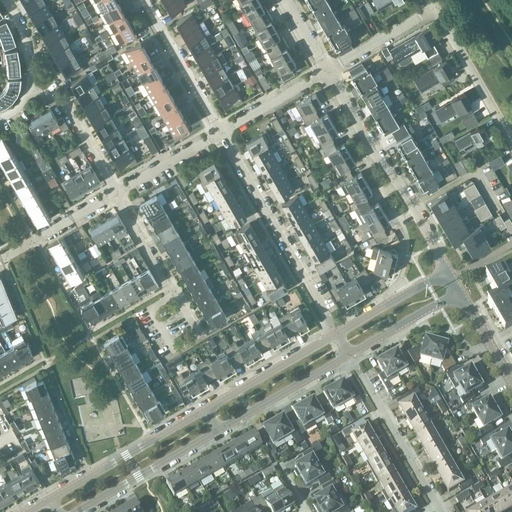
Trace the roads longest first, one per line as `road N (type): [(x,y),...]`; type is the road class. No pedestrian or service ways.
road 1 (residential): [(448,273),(326,70)]
road 2 (residential): [(337,334),(222,134)]
road 3 (tertiary): [(206,410),(49,500)]
road 4 (tertiary): [(75,511),(217,430)]
road 5 (residential): [(222,134),(144,0)]
road 6 (tertiary): [(337,334),(206,410)]
road 7 (tertiary): [(217,430),(348,354)]
road 8 (residential): [(438,511),(362,381)]
road 9 (residential): [(436,11),(511,140)]
road 10 (residential): [(117,192),(64,102),(29,91)]
road 11 (residential): [(0,259),(112,195)]
road 12 (tertiary): [(348,354),(459,292)]
road 13 (tertiary): [(448,273),(337,334)]
road 14 (residential): [(326,70),(436,11)]
road 15 (residential): [(222,134),(326,70)]
